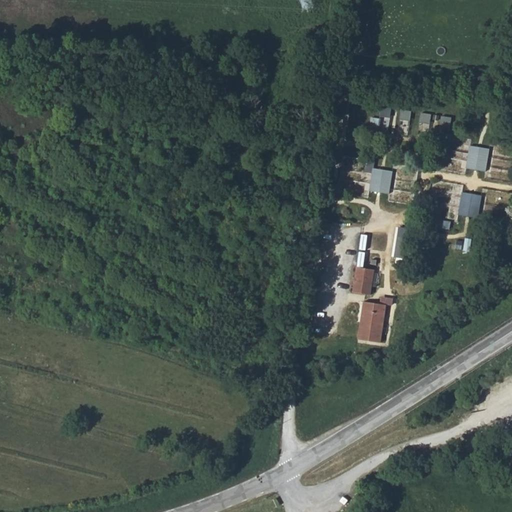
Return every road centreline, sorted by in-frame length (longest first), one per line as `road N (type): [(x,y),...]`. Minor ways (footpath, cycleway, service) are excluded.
road 1 (tertiary): [(511,331),(291,471)]
road 2 (unclassified): [(291,471),(302,266),(315,251),(346,248)]
